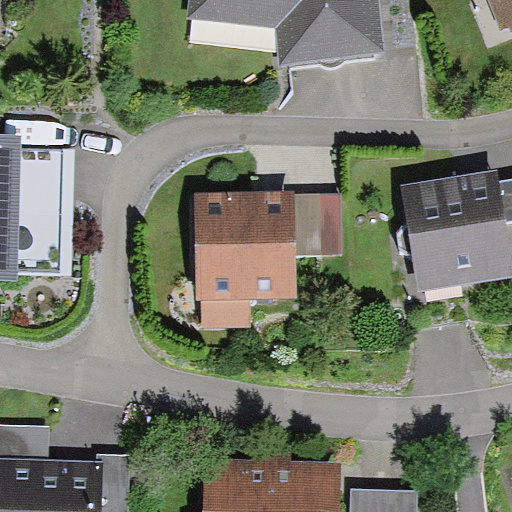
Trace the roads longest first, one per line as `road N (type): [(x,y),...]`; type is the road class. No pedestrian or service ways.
road 1 (residential): [(107,375),(117,197),(144,150),(189,124),(467,133),(511,120)]
road 2 (residential): [(457,409),(375,420),(107,375)]
